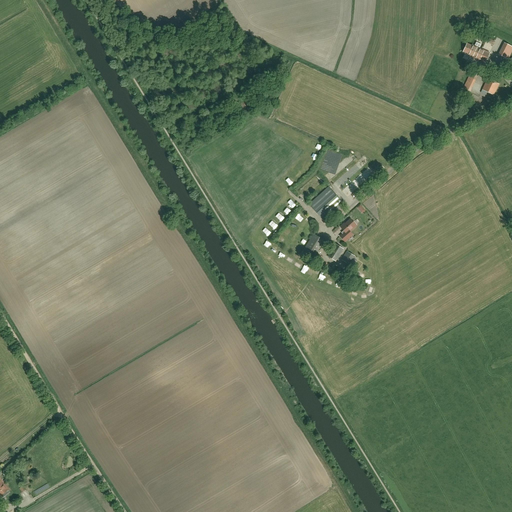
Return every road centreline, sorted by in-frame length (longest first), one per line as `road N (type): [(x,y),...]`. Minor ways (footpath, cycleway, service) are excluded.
road 1 (track): [(354,511),(41,0)]
road 2 (unclassified): [(392,171),(429,142),(511,100)]
road 3 (unclassified): [(128,511),(57,406)]
